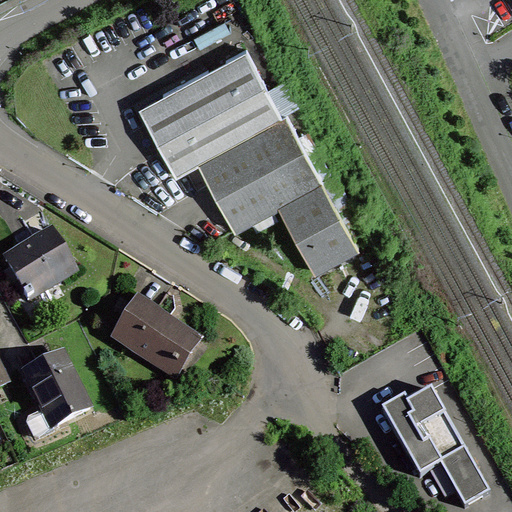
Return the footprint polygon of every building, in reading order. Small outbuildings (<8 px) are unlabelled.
[(197,160),(282,115),(246,48),(139,106),(159,143),(176,174),(198,162),(197,160)] [(278,204),(323,180),(286,113),(282,115),(197,160),(198,162),(234,228),(278,204)] [(358,246),(323,180),(278,204),(280,207),(314,270),(358,246)] [(31,297),(76,270),(53,232),(24,249),(6,260),(25,293),(24,293),(28,300),(32,298),(31,297)] [(115,338),(135,351),(139,344),(174,366),(176,367),(179,363),(177,361),(193,335),(167,319),(138,300),(115,338)] [(139,344),(135,351),(176,377),(200,340),(193,335),(177,361),(179,363),(176,367),(174,366),(139,344)] [(52,428),(53,428),(90,409),(64,357),(46,366),(27,376),(44,410),(52,428)] [(405,397),(382,410),(420,476),(439,465),(465,508),(492,493),(432,390),(409,403),(405,397)] [(54,431),(53,428),(52,428),(44,410),(29,418),(27,423),(34,437),(39,438),(54,431)]
